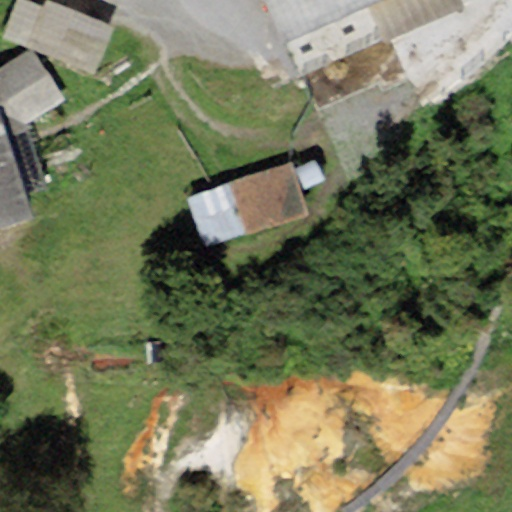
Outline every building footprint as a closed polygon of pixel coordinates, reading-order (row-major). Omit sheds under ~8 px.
[(45,0),(44,5),(31,0),(16,0),(4,34),(93,68),(111,22),(54,0),(45,0)] [(264,0),(301,78),(395,33),(381,3),(386,0),(264,0)] [(0,62),(0,110),(8,133),(30,125),(27,118),(62,97),(29,47),(0,62)] [(0,221),(32,212),(12,147),(8,133),(0,110),(0,221)] [(292,157),(187,194),(205,243),(310,206),(292,157)]
